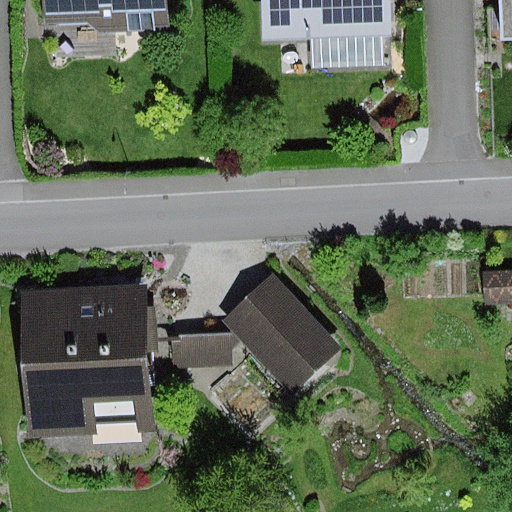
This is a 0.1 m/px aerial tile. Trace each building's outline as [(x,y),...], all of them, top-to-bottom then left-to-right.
[(44,0),(45,21),(165,19),(164,0),(44,0)] [(256,0),(257,40),(387,36),(385,0),(256,0)] [(511,0),(495,0),(496,41),(511,41),(511,0)] [(511,272),(481,274),(482,305),(511,303),(511,272)] [(271,276),(220,323),(230,334),(179,335),(179,341),(169,341),(169,370),(230,368),(229,351),(238,343),(289,397),(340,350),(271,276)] [(144,285),(21,290),(26,438),(149,434),(144,285)]
